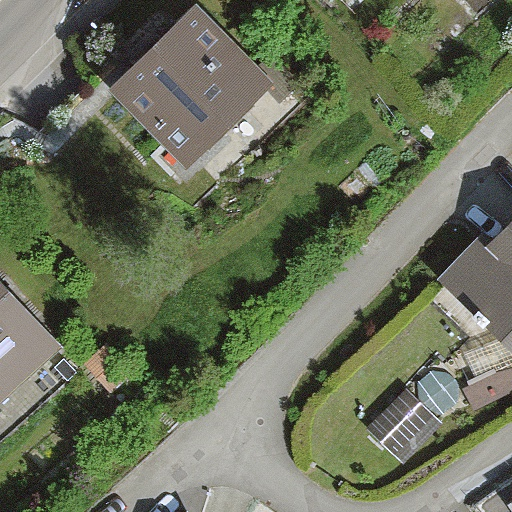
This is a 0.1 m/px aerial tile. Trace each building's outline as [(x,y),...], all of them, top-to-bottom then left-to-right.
[(195,15),(120,89),(186,156),(262,82),(254,75),(195,15)] [(254,75),(262,82),(280,100),(293,86),(267,61),(254,75)] [(91,93),(47,136),(90,179),(134,136),(91,93)] [(511,225),(453,288),(511,343),(511,225)] [(0,284),(0,400),(58,347),(0,284)] [(104,350),(89,364),(111,387),(126,373),(104,350)]
